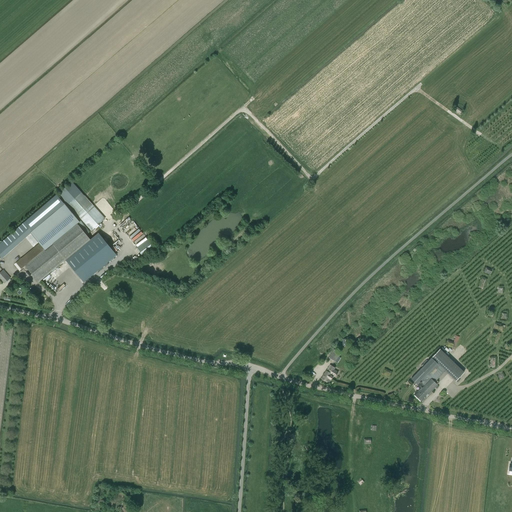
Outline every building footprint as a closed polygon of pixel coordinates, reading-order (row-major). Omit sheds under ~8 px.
[(463,112),(457,108),(454,113),(460,117),(463,112)] [(105,219),(92,204),(72,181),(58,194),(91,231),(105,219)] [(32,230),(64,204),(56,195),(25,222),(32,230)] [(130,217),(120,224),(126,232),(134,226),(130,221),(132,220),(130,217)] [(25,222),(0,243),(0,255),(1,258),(30,232),(32,230),(25,222)] [(86,235),(76,222),(44,249),(39,244),(16,263),(21,269),(25,266),(38,282),(75,253),(90,240),(86,235)] [(133,241),(142,233),(136,227),(131,231),(133,234),(130,237),(133,241)] [(92,274),(116,255),(99,234),(90,240),(75,253),(92,274)] [(147,237),(135,244),(142,256),(154,248),(147,237)] [(483,273),(490,276),(492,271),(486,268),(483,273)] [(3,271),(0,273),(0,277),(4,283),(10,278),(3,271)] [(478,286),(477,287),(478,287),(478,288),(483,290),(487,280),(481,278),(481,280),(480,279),(480,280),(480,281),(478,286)] [(493,341),(492,342),(493,342),(493,344),(498,345),(501,334),(495,333),(495,334),(494,334),(494,335),(495,336),(493,341)] [(420,387),(413,394),(421,402),(435,387),(437,389),(439,387),(437,385),(438,385),(434,382),(445,371),(455,381),(456,381),(458,382),(460,380),(458,378),(464,372),(440,349),(411,378),(420,387)] [(334,351),(329,358),(334,361),(337,357),(339,358),(340,355),(334,351)] [(326,371),(322,379),(326,382),(327,381),(328,382),(329,382),(331,380),(333,376),(335,374),(335,373),(332,372),(335,368),(331,366),(328,372),(326,371)]
